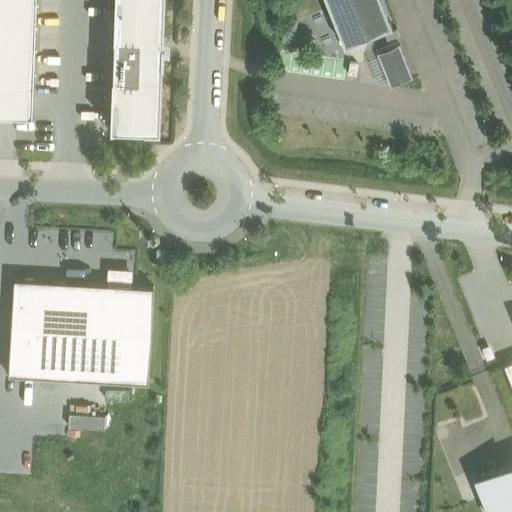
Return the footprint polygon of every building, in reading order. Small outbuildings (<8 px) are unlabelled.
[(35,0),(0,0),(0,114),(31,115),(35,0)] [(113,0),(112,34),(113,34),(112,73),(111,73),(109,124),(112,124),(112,123),(143,125),(158,126),(160,63),(159,63),(160,59),(162,59),(162,39),(160,39),(161,36),(162,36),(162,0),(113,0)] [(325,0),(343,43),(365,34),(364,31),(368,29),(369,33),(391,24),(381,0),(325,0)] [(399,43),(376,52),(390,85),(412,76),(399,43)] [(126,284),(126,271),(108,270),(107,283),(13,277),(9,351),(7,373),(147,381),(153,285),(126,284)] [(511,359),(503,363),(504,367),(505,367),(511,384),(511,359)] [(474,475),(487,511),(511,511),(511,461),(511,460),(474,475)]
